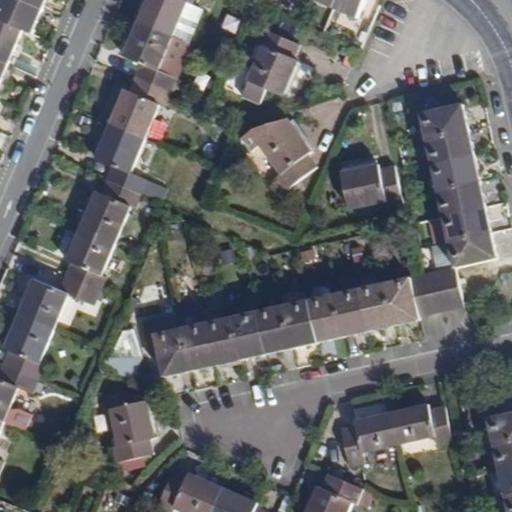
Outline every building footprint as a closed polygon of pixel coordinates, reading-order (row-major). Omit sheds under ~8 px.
[(15,0),(1,0),(0,4),(0,22),(24,32),(34,36),(44,12),(15,0)] [(15,0),(44,12),(48,0),(15,0)] [(147,0),(138,23),(173,37),(187,3),(193,5),(195,0),(147,0)] [(315,0),(335,8),(338,0),(315,0)] [(338,0),(335,8),(358,18),(366,0),(338,0)] [(193,5),(187,3),(173,37),(188,43),(202,10),(193,5)] [(0,22),(0,61),(10,66),(24,32),(0,22)] [(158,72),(173,37),(138,23),(123,57),(141,64),(135,79),(171,94),(176,79),(158,72)] [(260,105),(266,90),(285,97),(300,62),(265,47),(243,98),(260,105)] [(0,61),(0,89),(10,66),(0,61)] [(125,89),(110,126),(145,140),(159,106),(165,108),(171,94),(135,79),(130,92),(125,89)] [(422,115),(428,141),(470,132),(464,106),(422,115)] [(242,140),(253,153),(261,146),(282,174),(277,178),(288,191),(318,168),(309,156),(313,152),(288,119),(254,129),(242,140)] [(110,126),(96,160),(113,167),(107,181),(142,196),(148,181),(131,174),(145,140),(110,126)] [(428,141),(434,167),(476,157),(470,132),(428,141)] [(434,167),(440,192),(481,183),(476,157),(434,167)] [(342,174),(350,211),(387,203),(388,209),(405,205),(396,169),(382,172),(381,166),(342,174)] [(97,192),(81,228),(117,242),(131,207),(136,209),(142,196),(107,181),(101,194),(97,192)] [(169,189),(148,181),(142,196),(163,204),(169,189)] [(440,192),(445,218),(487,208),(481,183),(440,192)] [(445,218),(451,243),(493,234),(487,208),(445,218)] [(435,243),(449,239),(443,218),(429,221),(435,243)] [(81,228),(67,262),(73,264),(67,279),(101,293),(107,278),(102,277),(117,242),(81,228)] [(451,243),(456,265),(456,269),(461,268),(498,259),(493,234),(451,243)] [(442,272),(451,311),(465,308),(456,269),(442,272)] [(427,275),(436,315),(451,311),(442,272),(427,275)] [(413,279),(421,318),(436,315),(427,275),(413,279)] [(35,280),(19,316),(54,331),(70,295),(95,306),(101,293),(67,279),(61,291),(35,280)] [(387,284),(396,327),(422,321),(421,318),(413,279),(387,284)] [(361,290),(371,332),(396,327),(387,284),(361,290)] [(336,296),(345,338),(371,332),(361,290),(336,296)] [(310,302),(319,343),(345,338),(336,296),(310,302)] [(284,307),(294,349),(319,343),(310,302),(284,307)] [(259,313),(268,355),(294,349),(284,307),(259,313)] [(203,308),(178,314),(182,330),(207,324),(204,312),(203,308)] [(217,309),(204,312),(207,324),(219,322),(217,309)] [(233,319),(242,361),(268,355),(259,313),(233,319)] [(178,314),(152,320),(156,336),(182,330),(178,314)] [(19,316),(5,349),(11,352),(4,367),(39,381),(45,366),(40,364),(54,331),(19,316)] [(207,324),(217,366),(242,361),(233,319),(219,322),(207,324)] [(143,322),(150,352),(159,350),(165,378),(191,372),(182,330),(156,336),(152,320),(143,322)] [(182,330),(191,372),(217,366),(207,324),(182,330)] [(0,422),(4,424),(19,388),(33,394),(39,381),(4,367),(0,376),(0,422)] [(108,398),(120,447),(114,448),(118,464),(155,455),(152,440),(157,439),(148,401),(139,404),(136,391),(108,398)] [(394,415),(401,444),(436,436),(439,447),(455,444),(447,407),(431,411),(430,406),(394,415)] [(11,408),(6,422),(26,429),(31,415),(11,408)] [(511,413),(490,418),(496,445),(511,441),(511,413)] [(342,431),(351,468),(367,464),(364,453),(401,444),(394,415),(356,424),(357,427),(342,431)] [(511,441),(496,445),(501,471),(511,468),(511,441)] [(511,468),(501,471),(507,496),(511,494),(511,468)] [(174,472),(158,508),(168,511),(174,511),(176,509),(182,511),(215,511),(225,489),(190,474),(188,478),(174,472)] [(329,474),(323,489),(319,487),(308,511),(349,511),(354,502),(359,504),(365,490),(329,474)] [(225,489),(215,511),(267,511),(258,508),(260,504),(225,489)] [(365,490),(359,504),(369,509),(376,494),(365,490)]
